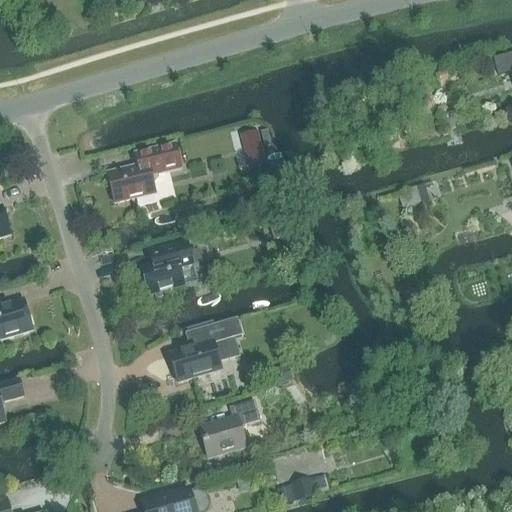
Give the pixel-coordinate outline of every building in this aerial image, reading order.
[(511,55),(494,61),(498,76),(511,72),(511,55)] [(426,90),(414,94),(417,106),(429,102),(426,90)] [(258,133),(241,137),(244,149),(261,145),(258,133)] [(134,154),(135,157),(138,169),(107,176),(114,205),(155,196),(152,185),(155,184),(157,183),(158,181),(158,179),(159,176),(182,171),(176,144),(134,154)] [(414,195),(399,200),(403,211),(418,207),(414,195)] [(0,241),(10,238),(2,210),(0,210),(0,241)] [(293,219),(270,226),(274,241),(297,235),(293,219)] [(159,265),(140,270),(148,298),(154,296),(156,301),(163,300),(162,294),(184,288),(198,284),(193,267),(187,243),(156,252),(159,265)] [(2,310),(0,303),(0,341),(32,332),(23,304),(2,310)] [(189,351),(169,357),(178,386),(221,373),(213,346),(222,344),(233,340),(240,338),(235,321),(217,327),(185,336),(189,351)] [(511,355),(498,352),(494,365),(510,369),(511,360),(511,355)] [(0,425),(5,424),(0,405),(0,404),(23,398),(19,383),(0,388),(0,425)] [(208,460),(246,449),(240,429),(260,423),(254,403),(229,410),(233,422),(199,432),(208,460)] [(291,485),(276,490),(280,507),(296,503),(315,498),(314,497),(329,493),(325,476),(309,480),(291,485)] [(249,480),(237,483),(240,494),(252,491),(249,480)] [(188,491),(142,504),(144,511),(209,511),(210,509),(207,499),(202,496),(197,494),(190,496),(188,491)] [(10,511),(7,501),(0,502),(0,511),(10,511)]
